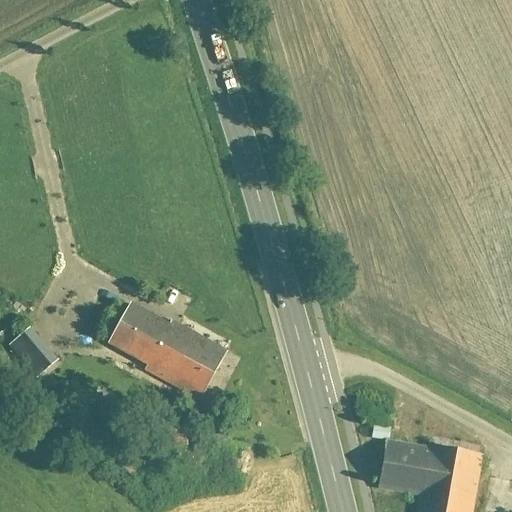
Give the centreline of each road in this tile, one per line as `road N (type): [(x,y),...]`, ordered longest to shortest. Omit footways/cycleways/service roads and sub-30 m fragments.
road 1 (primary): [(306,375),(193,0)]
road 2 (residential): [(306,375),(348,360),(367,364),(511,442)]
road 3 (primary): [(340,511),(306,375)]
road 4 (residential): [(0,55),(117,0)]
